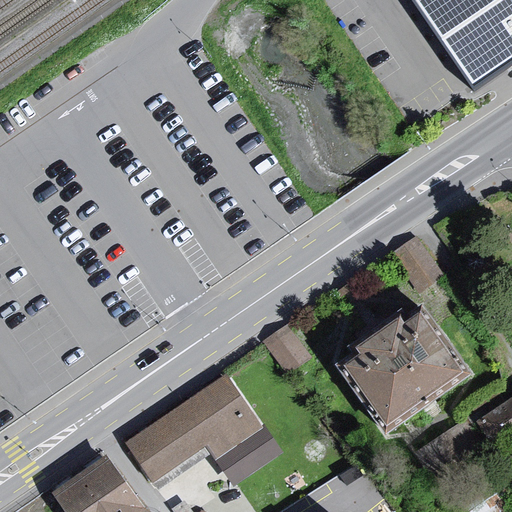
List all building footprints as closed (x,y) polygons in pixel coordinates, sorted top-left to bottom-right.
[(511,0),(417,0),(477,86),(511,61),(511,0)] [(418,231),(402,241),(430,282),(446,271),(418,231)] [(360,369),(401,426),(478,375),(435,317),(421,327),(415,319),(369,352),(375,360),(360,369)] [(266,335),(290,368),(313,352),(288,319),(266,335)] [(227,374),(123,443),(156,493),(212,456),(235,489),(283,457),(227,374)] [(511,399),(480,418),(483,432),(502,451),(511,444),(511,399)] [(148,511),(110,456),(55,493),(68,511),(148,511)]
